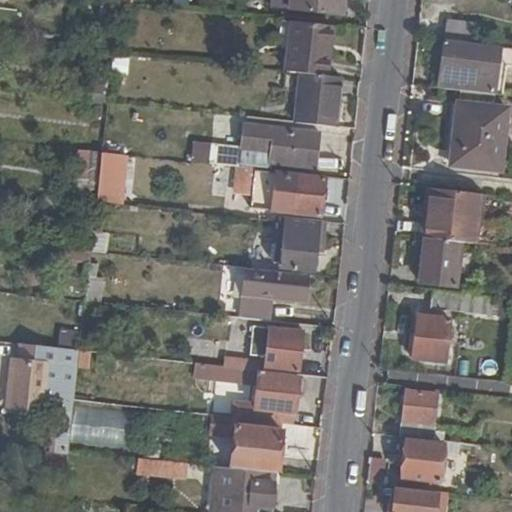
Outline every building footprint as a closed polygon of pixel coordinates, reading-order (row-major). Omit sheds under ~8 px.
[(293,0),(292,14),(345,20),(346,0),(293,0)] [(119,5),(101,3),(98,30),(116,32),(119,5)] [(326,78),(331,28),(292,24),(286,74),(301,76),(326,78)] [(446,24),(444,41),(474,45),(476,27),(446,24)] [(113,54),(116,32),(98,30),(95,52),(113,54)] [(438,92),(498,98),(503,48),(474,45),(444,41),(438,92)] [(301,76),(295,125),(334,129),(340,80),(326,78),(301,76)] [(466,154),(464,168),(501,173),(508,110),(459,105),(453,152),(466,154)] [(247,142),(246,151),(273,155),(272,166),(317,171),(321,135),(296,132),(296,134),(276,132),(277,130),(248,127),(248,130),(220,126),(219,139),(247,142)] [(191,162),(212,163),(213,143),(192,142),(191,162)] [(217,148),(215,167),(245,170),(246,151),(217,148)] [(100,177),(103,154),(82,152),(79,175),(100,177)] [(452,167),(464,168),(466,154),(453,152),(452,167)] [(251,208),(321,218),(324,182),(256,173),(251,208)] [(474,246),(490,247),(492,229),(476,228),(479,196),(427,191),(425,211),(429,211),(427,240),(454,243),(463,244),(474,246)] [(0,216),(8,217),(11,194),(0,192),(0,216)] [(422,210),(419,240),(424,240),(427,240),(429,211),(425,211),(422,210)] [(323,250),(326,223),(282,218),(281,224),(280,236),(286,236),(281,270),(315,274),(318,249),(323,250)] [(91,254),(107,256),(109,236),(93,234),(91,254)] [(427,240),(424,240),(419,286),(457,289),(459,272),(452,271),(454,243),(427,240)] [(459,272),(463,244),(454,243),(452,271),(459,272)] [(91,254),(66,251),(65,260),(90,263),(91,254)] [(310,278),(249,271),(244,321),(274,324),(277,301),(307,303),(310,278)] [(489,309),(490,297),(432,291),(431,308),(455,311),(456,305),(489,309)] [(410,361),(443,365),(445,349),(451,349),(453,339),(446,338),(448,322),(415,318),(413,335),(407,335),(404,355),(411,356),(410,361)] [(270,371),(302,374),(306,333),(274,330),(274,331),(258,330),(256,357),(271,359),(270,371)] [(78,377),(79,368),(15,362),(10,408),(74,414),(75,403),(75,401),(78,377)] [(248,371),(260,373),(261,365),(249,363),(248,371)] [(248,371),(215,368),(213,380),(259,385),(257,409),(217,405),(215,418),(236,420),(283,425),(295,426),(300,377),(260,373),(248,371)] [(89,379),(78,377),(75,401),(75,403),(86,405),(89,379)] [(402,423),(433,427),(437,395),(405,392),(402,423)] [(230,469),(276,474),(283,425),(236,420),(215,418),(211,417),(209,436),(234,438),(230,469)] [(402,423),(401,438),(405,438),(431,441),(433,427),(402,423)] [(401,438),(395,437),(393,452),(404,453),(401,479),(438,483),(442,447),(405,443),(405,438),(401,438)] [(144,460),(154,461),(156,446),(146,445),(144,460)] [(271,511),(276,474),(230,469),(154,461),(144,460),(138,459),(137,474),(227,483),(224,511),(271,511)] [(434,511),(436,493),(396,488),(393,511),(434,511)] [(436,493),(434,511),(445,511),(447,494),(436,493)]
